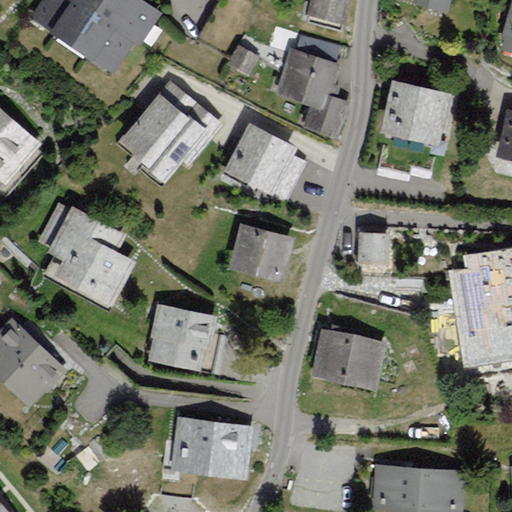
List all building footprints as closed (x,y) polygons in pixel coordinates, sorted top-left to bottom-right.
[(157,16),(132,0),(39,0),(24,19),(55,48),(109,80),(157,16)] [(343,29),(350,0),(307,0),(303,19),(343,29)] [(511,0),(508,0),(496,40),(511,44),(511,0)] [(337,56),(341,42),(314,35),(310,48),(337,56)] [(250,61),(231,51),(222,67),(241,77),(250,61)] [(334,69),(286,52),(270,98),(302,109),(294,129),(326,140),(340,105),(326,100),(334,69)] [(451,97),(394,83),(382,134),(439,148),(451,97)] [(217,130),(167,87),(156,102),(152,98),(110,147),(155,189),(176,165),(184,170),(217,130)] [(511,117),(499,115),(489,160),(511,165),(511,117)] [(0,182),(29,149),(0,123),(0,182)] [(306,163),(243,129),(215,179),(261,202),(264,198),(285,208),(306,163)] [(122,238),(56,207),(32,248),(47,256),(35,278),(102,315),(128,268),(111,261),(122,238)] [(295,238),(241,224),(229,268),(283,282),(295,238)] [(387,234),(361,233),(360,266),(386,267),(387,234)] [(511,254),(460,260),(460,273),(448,273),(457,376),(511,369),(511,254)] [(212,322),(149,310),(138,365),(201,377),(212,322)] [(66,384),(8,327),(0,334),(0,392),(29,421),(66,384)] [(386,343),(322,329),(312,374),(376,389),(386,343)] [(210,429),(152,419),(146,435),(140,434),(123,464),(197,480),(210,429)] [(68,460),(81,478),(103,461),(90,444),(68,460)] [(455,511),(459,477),(367,470),(364,509),(404,511),(455,511)]
